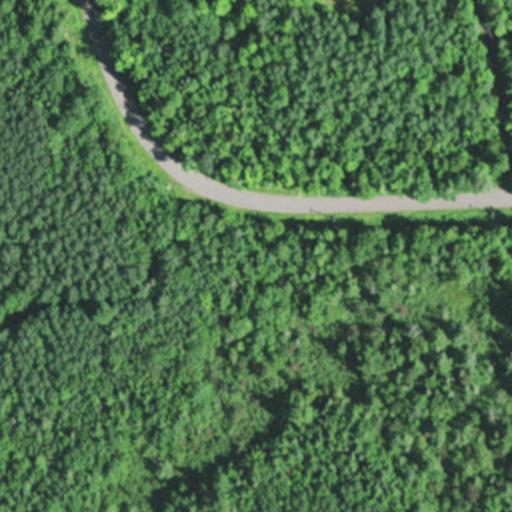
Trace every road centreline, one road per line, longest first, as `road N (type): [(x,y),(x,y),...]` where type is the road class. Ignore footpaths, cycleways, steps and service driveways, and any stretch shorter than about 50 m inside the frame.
road 1 (residential): [(82,0),(88,30),(140,130),(168,160),(209,181),(297,194),(511,187)]
road 2 (residential): [(503,187),(498,98),(473,0)]
